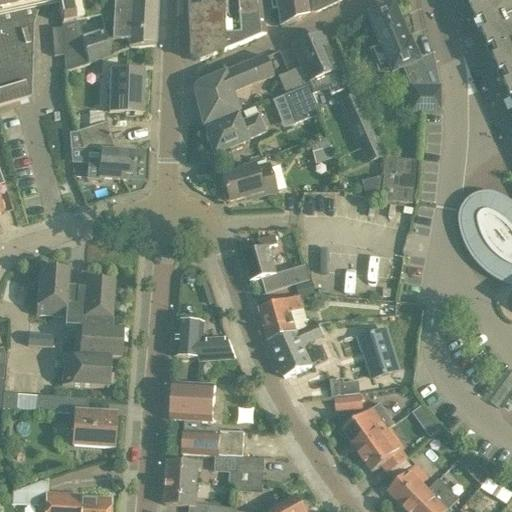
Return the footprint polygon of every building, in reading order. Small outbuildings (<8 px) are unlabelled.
[(0,0),(0,107),(13,104),(30,99),(32,26),(33,26),(40,0),(59,0),(60,1),(56,1),(57,6),(60,26),(61,26),(74,22),(69,0),(0,0)] [(112,0),(69,0),(74,22),(77,21),(100,17),(104,33),(112,56),(128,51),(152,48),(153,47),(155,0),(135,0),(113,2),(112,0)] [(244,19),(261,18),(260,1),(227,3),(226,0),(186,0),(187,19),(221,17),(221,18),(227,18),(227,23),(244,22),(244,19)] [(304,19),(300,0),(269,0),(271,11),(276,10),(278,28),(304,19)] [(306,0),(308,9),(309,16),(314,16),(341,3),(339,0),(306,0)] [(511,0),(465,0),(468,5),(469,4),(511,102),(510,102),(511,105),(511,0)] [(395,24),(389,10),(368,20),(381,48),(372,52),(379,68),(388,64),(393,74),(417,63),(409,44),(404,46),(401,40),(405,38),(398,23),(395,24)] [(263,34),(261,18),(244,19),(244,22),(227,23),(227,18),(221,18),(221,17),(187,19),(188,62),(195,66),(238,47),(263,34)] [(61,26),(60,26),(61,30),(63,57),(65,73),(87,66),(87,64),(112,56),(104,33),(81,40),(77,21),(74,22),(61,26)] [(61,30),(52,31),(53,57),(63,57),(61,30)] [(310,96),(328,89),(331,96),(343,91),(336,75),(319,38),(291,50),(299,69),(307,88),(310,96)] [(229,91),(231,97),(272,80),(263,59),(222,76),(222,75),(194,87),(191,93),(195,105),(229,91)] [(284,97),(307,88),(299,69),(277,77),(284,97)] [(440,114),(440,87),(422,87),(423,69),(410,69),(410,113),(440,114)] [(141,116),(142,72),(109,71),(107,115),(141,116)] [(318,116),(310,96),(307,88),(284,97),(271,102),(283,130),(318,116)] [(231,97),(229,91),(195,105),(202,130),(239,114),(231,97)] [(411,205),(415,162),(384,159),(356,97),(339,104),(366,164),(367,164),(370,171),(373,173),(383,167),(380,202),(411,205)] [(264,135),(257,117),(236,126),(234,120),(206,132),(213,156),(228,150),(229,154),(247,147),(245,142),(264,135)] [(106,126),(76,132),(76,134),(81,149),(88,150),(102,151),(114,152),(106,126)] [(69,135),(68,135),(70,151),(70,164),(86,166),(85,183),(88,183),(99,184),(100,182),(120,183),(121,178),(133,179),(135,156),(102,154),(102,151),(88,150),(81,149),(76,134),(69,135)] [(315,165),(332,160),(326,139),(309,144),(315,165)] [(265,173),(262,164),(249,168),(249,165),(218,175),(227,206),(285,188),(279,169),(265,173)] [(505,280),(511,282),(511,207),(511,206),(507,203),(502,200),(497,198),(492,197),(487,197),(482,198),(477,200),(472,202),(469,205),(466,209),(464,213),(462,218),(462,222),(462,227),(463,232),(464,236),(466,240),(471,251),(478,260),(485,268),(495,275),(505,280)] [(284,269),(277,247),(274,237),(257,242),(259,250),(242,255),(250,284),(280,275),(284,289),(308,281),(305,268),(289,272),(288,268),(284,269)] [(84,293),(68,292),(69,276),(38,274),(35,319),(64,321),(64,330),(80,331),(79,360),(62,359),(60,389),(107,392),(109,363),(119,363),(121,334),(111,333),(115,287),(84,285),(84,293)] [(309,281),(296,285),(300,299),(313,295),(309,281)] [(269,342),(309,329),(303,311),(300,299),(259,311),(268,340),(269,342)] [(209,350),(203,349),(202,349),(204,325),(178,323),(175,359),(200,361),(200,364),(231,362),(230,346),(208,347),(209,350)] [(309,329),(269,342),(284,380),(311,369),(302,346),(320,338),(316,326),(309,329)] [(51,350),(52,337),(28,335),(27,348),(51,350)] [(394,384),(388,353),(361,358),(361,359),(364,375),(368,374),(371,388),(394,384)] [(358,378),(330,383),(333,397),(361,392),(358,378)] [(212,425),(214,388),(173,385),(171,423),(212,425)] [(15,411),(16,396),(2,395),(1,410),(15,411)] [(68,415),(69,399),(36,397),(35,413),(68,415)] [(336,413),(362,409),(360,398),(335,401),(336,413)] [(357,453),(387,432),(395,426),(380,405),(372,412),(342,431),(357,453)] [(112,451),(114,418),(74,415),(72,448),(112,451)] [(242,460),(244,434),(220,432),(220,431),(202,429),(202,434),(184,433),(181,456),(204,458),(237,460),(242,460)] [(387,432),(357,453),(371,475),(382,467),(387,475),(407,461),(387,432)] [(457,464),(472,479),(481,470),(464,456),(457,464)] [(237,460),(234,487),(235,487),(235,493),(262,496),(265,461),(242,460),(237,460)] [(194,509),(195,505),(198,465),(168,463),(165,506),(194,509)] [(406,511),(408,511),(428,493),(421,487),(428,480),(416,467),(408,474),(408,473),(388,493),(406,511)] [(428,493),(408,511),(447,511),(454,506),(460,511),(488,479),(479,473),(452,504),(441,492),(434,499),(428,493)] [(108,511),(109,502),(63,499),(46,497),(48,481),(12,494),(11,505),(37,508),(36,511),(108,511)] [(304,511),(296,498),(270,511),(304,511)]
